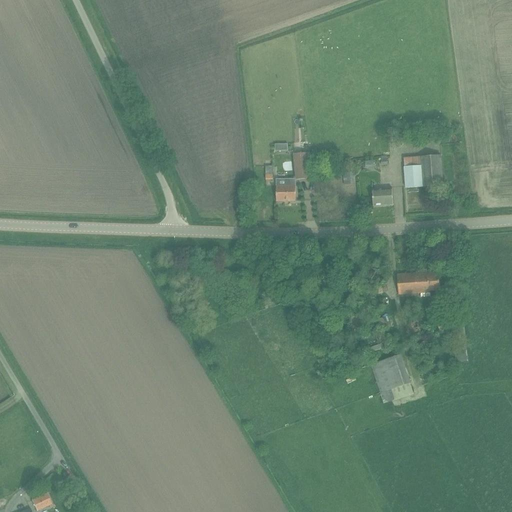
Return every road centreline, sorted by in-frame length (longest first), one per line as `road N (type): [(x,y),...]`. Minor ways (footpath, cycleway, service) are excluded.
road 1 (tertiary): [(175,234),(511,222)]
road 2 (unclassified): [(83,0),(166,189),(175,234)]
road 3 (tertiary): [(175,234),(0,226)]
